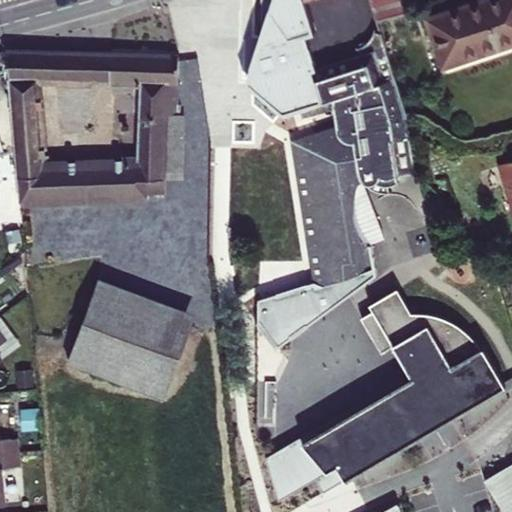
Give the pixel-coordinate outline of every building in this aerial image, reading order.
[(263,0),(263,38),(258,54),(250,82),(283,113),(323,101),(314,70),(319,68),(308,34),(317,31),(307,0),(263,0)] [(370,0),(378,23),(407,13),(402,0),(370,0)] [(511,0),(488,0),(429,20),(444,66),(511,43),(511,0)] [(368,41),(361,46),(358,48),(360,55),(319,68),(314,70),(323,101),(334,98),(338,126),(293,141),(314,279),(261,294),(261,323),(279,348),(379,275),(374,270),(366,272),(363,254),(366,249),(371,243),(368,239),(365,235),(363,232),(360,226),(358,222),(357,218),(356,215),(356,211),(355,207),(355,204),(355,200),(355,194),(356,189),(353,190),(351,178),(361,177),(364,182),(375,191),(389,193),(389,184),(399,181),(398,176),(416,173),(407,114),(381,33),(375,30),(368,41)] [(44,167),(37,80),(92,82),(93,53),(7,51),(20,203),(148,198),(148,194),(164,193),(165,179),(167,113),(182,113),(182,103),(179,103),(180,55),(112,53),(111,82),(142,83),(138,163),(44,167)] [(93,53),(92,82),(111,82),(112,53),(93,53)] [(167,113),(165,179),(185,180),(186,114),(182,113),(167,113)] [(511,160),(503,163),(511,194),(511,160)] [(361,177),(351,178),(353,190),(356,189),(355,194),(355,200),(355,204),(355,207),(356,211),(356,215),(357,218),(358,222),(360,226),(363,232),(365,235),(368,239),(371,243),(386,238),(364,182),(361,177)] [(165,249),(223,247),(221,218),(164,221),(165,249)] [(363,254),(366,272),(374,270),(383,267),(366,249),(363,254)] [(196,313),(101,278),(68,363),(164,399),(196,313)] [(484,348),(481,349),(479,346),(466,330),(452,320),(432,313),(412,312),(398,288),(370,305),(373,311),(361,318),(382,353),(394,346),(413,378),(423,373),(429,384),(429,385),(428,385),(427,386),(426,387),(426,388),(425,388),(425,389),(425,390),(424,391),(424,392),(424,393),(423,394),(423,395),(423,396),(423,397),(423,398),(424,399),(424,401),(424,402),(425,403),(425,404),(426,404),(427,406),(428,407),(429,408),(430,408),(430,409),(431,409),(432,410),(433,411),(434,411),(435,411),(436,411),(437,411),(438,411),(439,411),(440,411),(441,411),(442,411),(443,411),(444,410),(450,419),(506,386),(484,348)] [(0,316),(0,328),(8,340),(0,345),(0,355),(3,359),(21,345),(0,316)] [(428,385),(429,385),(429,384),(423,373),(413,378),(393,390),(418,432),(420,437),(450,419),(444,410),(443,411),(442,411),(441,411),(440,411),(439,411),(438,411),(437,411),(436,411),(435,411),(434,411),(433,411),(432,410),(431,409),(430,409),(430,408),(429,408),(428,407),(427,406),(426,404),(425,404),(425,403),(424,402),(424,401),(424,399),(423,398),(423,397),(423,396),(423,395),(423,394),(424,393),(424,392),(424,391),(425,390),(425,389),(425,388),(426,388),(426,387),(427,386),(428,385)] [(418,432),(393,390),(265,457),(283,497),(338,466),(346,480),(366,469),(363,465),(418,432)] [(363,465),(366,469),(420,437),(418,432),(363,465)] [(0,440),(0,438),(0,453),(21,452),(19,438),(0,440)] [(0,504),(6,504),(3,467),(22,465),(21,452),(0,453),(0,504)] [(511,511),(511,464),(485,480),(504,511),(511,511)] [(404,511),(402,502),(381,511),(404,511)]
